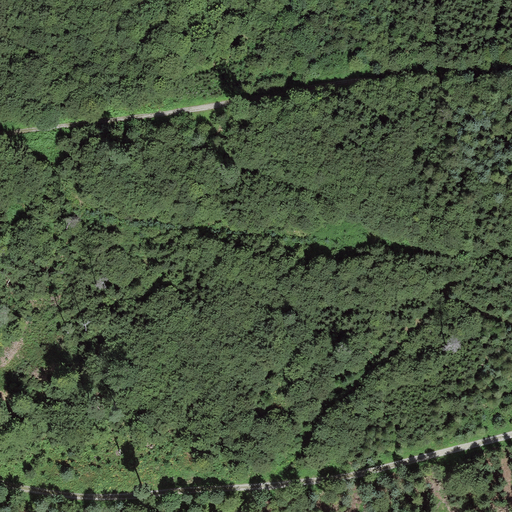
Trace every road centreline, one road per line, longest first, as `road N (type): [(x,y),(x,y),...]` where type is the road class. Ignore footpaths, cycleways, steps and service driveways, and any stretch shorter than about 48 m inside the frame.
road 1 (track): [(0,482),(148,494),(267,484),(511,430)]
road 2 (track): [(511,65),(0,133)]
